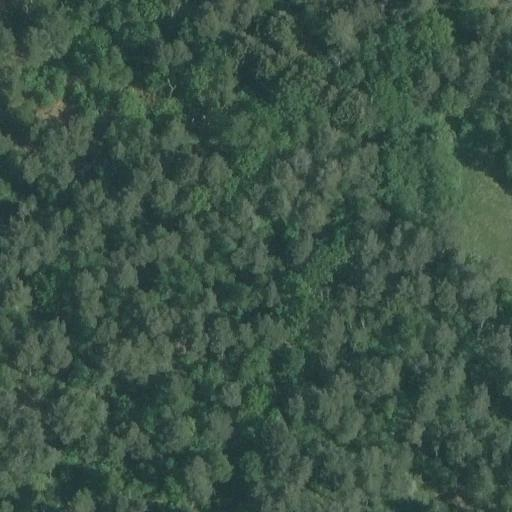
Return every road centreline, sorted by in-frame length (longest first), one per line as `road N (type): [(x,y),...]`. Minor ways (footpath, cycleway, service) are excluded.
road 1 (track): [(238,511),(444,0)]
road 2 (track): [(378,161),(83,0)]
